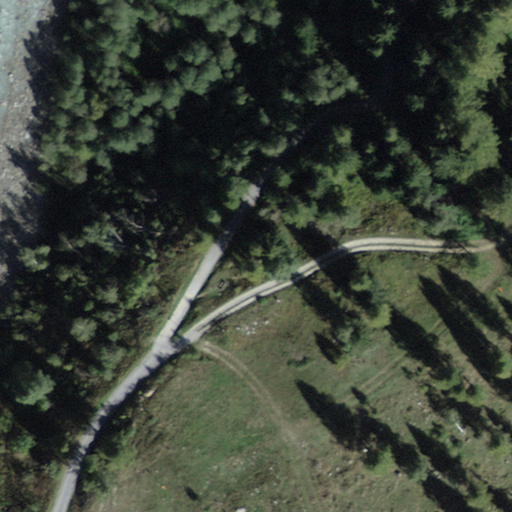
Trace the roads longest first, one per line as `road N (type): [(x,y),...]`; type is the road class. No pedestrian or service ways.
road 1 (track): [(390,0),(363,49),(303,105),(154,356)]
road 2 (track): [(154,356),(356,245),(471,247),(511,238)]
road 3 (track): [(154,356),(98,425),(57,511)]
